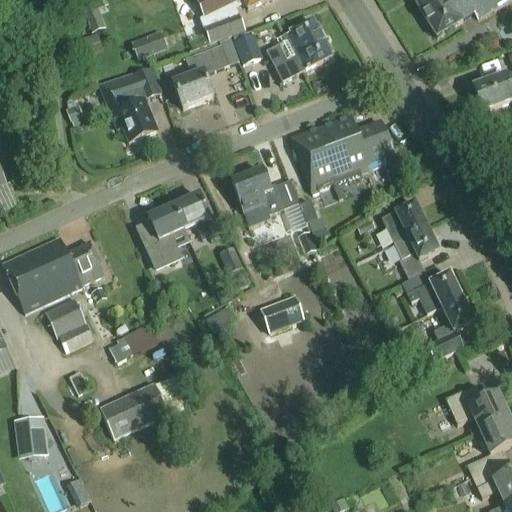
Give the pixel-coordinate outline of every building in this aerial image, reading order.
[(82,0),(78,2),(91,37),(105,32),(98,13),(108,9),(104,0),(82,0)] [(203,0),(196,4),(200,13),(225,0),(203,0)] [(225,0),(200,13),(204,21),(200,23),(210,48),(244,36),(235,12),(245,7),(248,13),(274,0),(225,0)] [(477,23),(511,0),(423,0),(414,6),(436,42),(462,26),(461,25),(473,17),(477,23)] [(283,87),(333,62),(314,26),(284,41),(290,52),(283,55),(280,50),(268,57),(283,87)] [(161,36),(131,48),(137,65),(168,53),(161,36)] [(253,38),(233,45),(242,69),(262,62),(253,38)] [(83,44),(87,60),(103,55),(99,39),(83,44)] [(220,47),(221,50),(188,63),(195,80),(173,88),(183,114),(213,102),(204,80),(239,66),(230,43),(220,47)] [(101,94),(111,119),(118,136),(123,134),(129,149),(158,137),(145,105),(161,99),(151,74),(101,94)] [(511,78),(505,82),(504,81),(473,93),(482,117),(511,105),(511,78)] [(163,84),(158,86),(162,95),(166,93),(163,84)] [(68,113),(66,113),(71,125),(83,120),(78,109),(68,113)] [(385,167),(394,164),(380,128),(357,137),(351,121),(291,144),(311,198),(385,169),(385,167)] [(246,223),(266,216),(268,221),(289,213),(299,209),(290,186),(276,191),(276,190),(269,192),(263,175),(232,187),(240,209),(246,223)] [(174,211),(185,235),(202,227),(209,242),(219,237),(212,221),(210,222),(200,199),(174,211)] [(317,224),(310,205),(299,209),(307,228),(317,224)] [(393,249),(407,242),(427,232),(415,208),(396,217),(381,225),(393,249)] [(170,242),(185,235),(174,211),(148,223),(158,245),(147,250),(157,272),(179,262),(170,242)] [(370,223),(356,230),(361,239),(375,232),(370,223)] [(324,243),(317,224),(309,228),(316,246),(324,243)] [(393,249),(401,265),(400,266),(409,285),(401,288),(402,289),(425,277),(420,266),(439,256),(427,232),(407,242),(393,249)] [(298,240),(305,259),(317,254),(310,236),(298,240)] [(83,290),(105,280),(90,248),(68,258),(60,242),(2,269),(25,318),(83,292),(83,290)] [(234,250),(219,256),(229,278),(244,272),(234,250)] [(425,277),(402,289),(411,308),(419,304),(427,320),(442,313),(462,303),(450,278),(431,288),(425,277)] [(91,296),(96,307),(106,302),(101,291),(91,296)] [(261,315),(270,338),(304,325),(295,302),(261,315)] [(67,357),(94,344),(74,303),(46,317),(58,342),(59,341),(67,357)] [(462,303),(442,313),(450,329),(434,337),(439,347),(427,353),(434,367),(463,352),(456,337),(474,327),(462,303)] [(117,367),(158,345),(149,328),(134,336),(117,345),(118,347),(109,352),(117,367)] [(77,399),(89,394),(79,375),(68,381),(77,399)] [(155,389),(169,418),(190,409),(176,379),(155,389)] [(169,419),(154,388),(100,413),(115,444),(169,419)] [(474,422),(480,436),(507,423),(497,401),(496,399),(484,405),(477,389),(445,404),(457,430),(474,422)] [(511,434),(507,423),(480,436),(490,458),(490,459),(490,460),(467,470),(473,482),(506,467),(500,456),(511,450),(511,434)] [(15,441),(19,463),(49,460),(46,437),(15,441)] [(511,477),(511,478),(506,467),(473,482),(482,503),(499,496),(505,509),(511,506),(511,477)] [(331,509),(332,511),(347,511),(349,511),(344,502),(331,509)]
